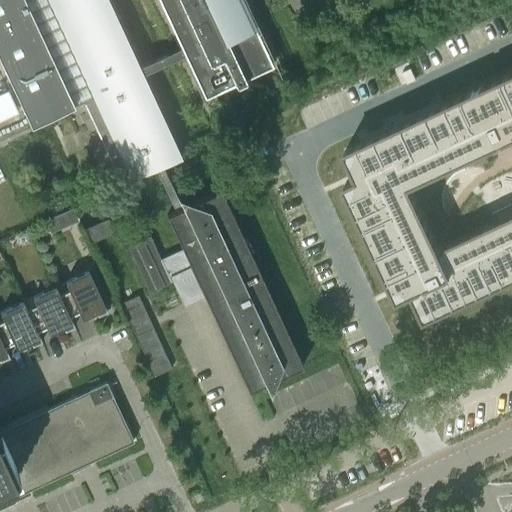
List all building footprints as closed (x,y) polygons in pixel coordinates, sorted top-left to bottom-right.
[(0,0),(0,67),(28,128),(83,103),(120,183),(180,155),(144,77),(139,68),(107,0),(0,0)] [(158,0),(181,48),(185,58),(203,96),(272,64),(242,0),(158,0)] [(185,58),(181,48),(139,68),(144,77),(185,58)] [(358,177),(344,184),(397,298),(411,292),(424,320),(511,278),(511,202),(493,211),(498,221),(438,249),(408,184),(511,136),(511,72),(345,150),(358,177)] [(301,366),(220,189),(166,214),(181,248),(160,258),(149,235),(126,245),(147,291),(170,281),(170,280),(171,280),(182,305),(203,296),(247,391),(263,384),(268,394),(274,379),(301,366)] [(72,206),(62,211),(67,222),(77,218),(72,206)] [(107,219),(85,229),(91,241),(112,231),(107,219)] [(87,271),(55,286),(69,315),(85,308),(88,314),(94,311),(97,316),(107,312),(87,271)] [(74,327),(69,315),(55,286),(22,301),(36,331),(53,323),(50,317),(56,314),(64,331),(74,327)] [(137,294),(120,302),(153,375),(171,367),(137,294)] [(41,342),(36,331),(22,301),(0,311),(0,338),(3,346),(20,338),(23,344),(29,341),(32,346),(41,342)] [(0,361),(9,357),(3,346),(0,338),(0,361)] [(0,491),(15,485),(19,494),(133,441),(105,381),(0,430),(0,491)]
